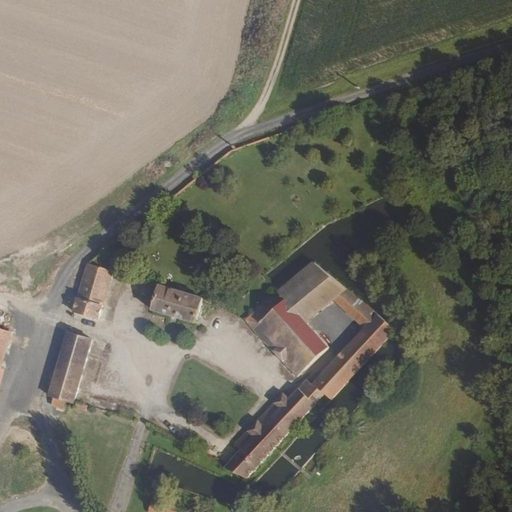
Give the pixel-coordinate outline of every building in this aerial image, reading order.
[(95,252),(82,262),(68,315),(92,322),(109,262),(95,252)] [(280,291),(244,322),(298,378),(329,348),(307,321),(299,312),(320,293),(328,300),(362,328),(311,381),(308,377),(288,398),(282,392),(234,443),(240,449),(224,467),(247,477),(323,395),(328,400),(396,328),(315,262),(280,291)] [(118,269),(112,277),(133,294),(135,292),(149,297),(145,317),(186,328),(193,302),(140,287),(118,269)] [(320,293),(299,312),(307,321),(328,300),(320,293)] [(86,343),(62,335),(42,411),(48,413),(46,421),(58,425),(59,421),(73,424),(74,419),(66,417),(86,343)] [(262,343),(254,350),(261,359),(269,352),(262,343)]
